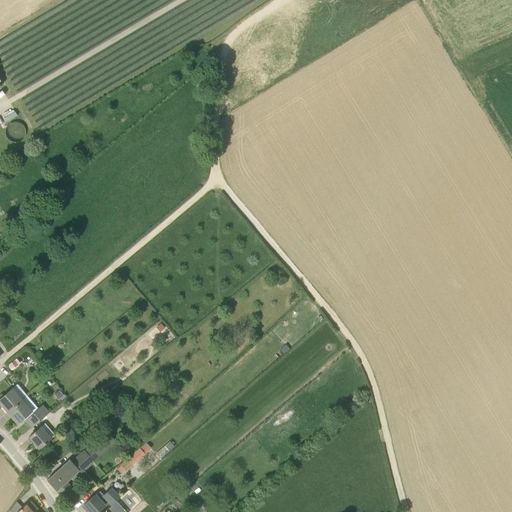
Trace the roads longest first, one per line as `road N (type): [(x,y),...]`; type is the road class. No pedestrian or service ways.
road 1 (track): [(213,173),(358,350),(406,511)]
road 2 (track): [(213,173),(203,191),(0,364)]
road 3 (track): [(280,0),(238,27),(221,52),(213,173)]
